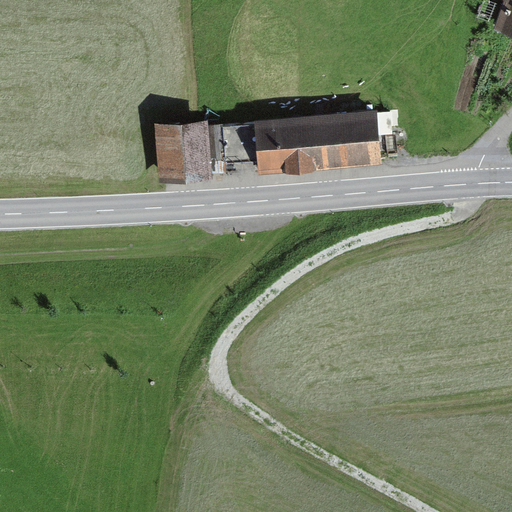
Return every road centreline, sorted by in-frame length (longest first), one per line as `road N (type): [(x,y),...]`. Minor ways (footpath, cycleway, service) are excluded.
road 1 (track): [(474,184),(466,211),(353,241),(282,281),(227,335),(217,364),(228,393),(426,511)]
road 2 (tertiary): [(0,214),(511,183)]
